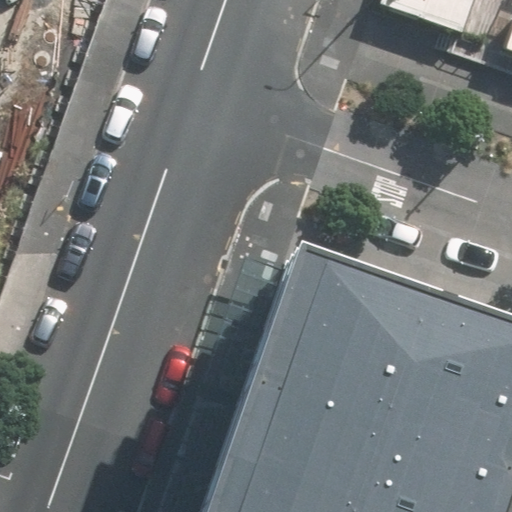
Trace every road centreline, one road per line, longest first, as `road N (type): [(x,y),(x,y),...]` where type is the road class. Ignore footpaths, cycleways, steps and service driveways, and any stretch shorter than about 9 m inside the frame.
road 1 (secondary): [(52,511),(197,107)]
road 2 (residential): [(197,107),(511,216)]
